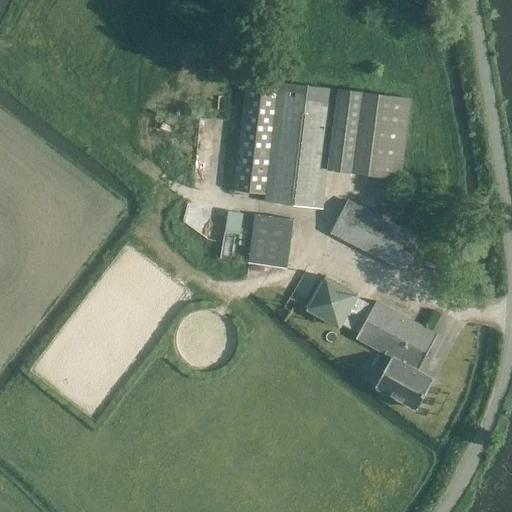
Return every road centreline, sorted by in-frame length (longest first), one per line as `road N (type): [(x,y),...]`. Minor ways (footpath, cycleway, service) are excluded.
road 1 (track): [(0,46),(173,185),(203,198),(311,216),(312,239),(434,298),(511,314)]
road 2 (unclassified): [(511,275),(474,0)]
road 3 (unclassified): [(439,511),(487,428),(511,322)]
